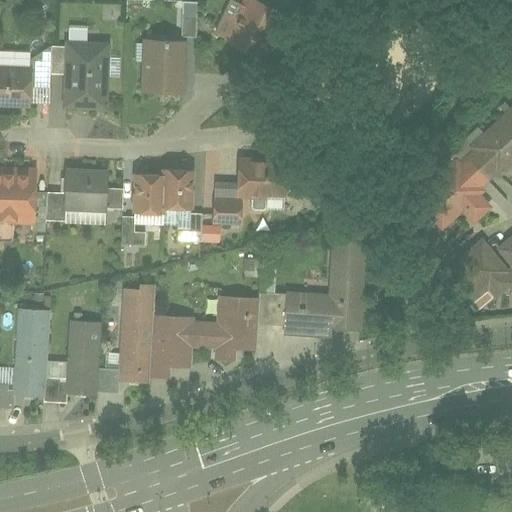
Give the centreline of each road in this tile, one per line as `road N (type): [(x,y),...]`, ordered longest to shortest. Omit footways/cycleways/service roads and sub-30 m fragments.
road 1 (residential): [(0,438),(107,426),(338,352),(511,322)]
road 2 (tertiary): [(353,413),(147,485)]
road 3 (residential): [(0,133),(143,141),(214,122)]
road 4 (tertiary): [(511,382),(353,413)]
road 5 (tertiary): [(241,511),(353,413)]
